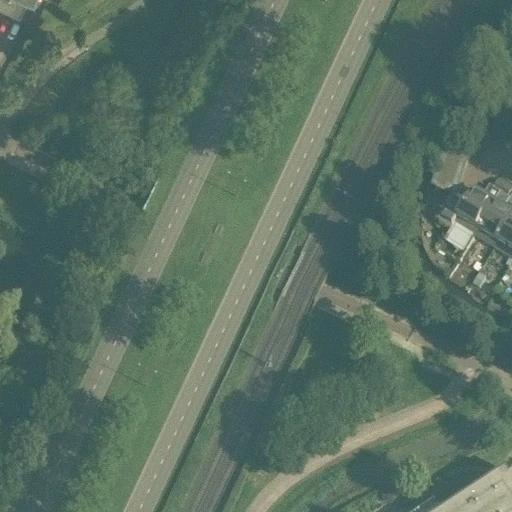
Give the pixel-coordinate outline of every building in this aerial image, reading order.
[(454,229),(474,241),(495,207),(506,188),(499,184),(494,192),(490,190),(483,200),(475,195),(467,208),(456,201),(439,228),(451,235),(454,229)] [(32,188),(28,197),(33,199),(38,190),(32,188)] [(474,241),(494,253),(511,223),(511,217),(504,213),(510,203),(508,202),(511,194),(511,191),(506,188),(495,207),(474,241)] [(511,263),(511,223),(494,253),(511,263)] [(449,511),(511,511),(511,478),(506,483),(502,477),(449,511)]
